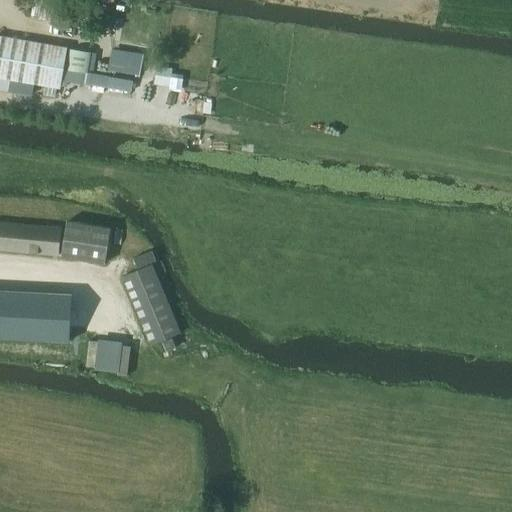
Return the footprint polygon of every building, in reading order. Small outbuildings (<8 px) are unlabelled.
[(60,78),(64,58),(66,50),(0,39),(0,79),(58,90),(60,78)] [(86,74),(89,54),(69,50),(66,70),(86,74)] [(0,250),(59,256),(61,228),(0,222),(0,250)] [(105,263),(111,230),(66,223),(60,256),(105,263)] [(151,345),(180,333),(152,266),(157,264),(152,251),(133,260),(138,271),(123,277),(151,345)] [(0,290),(0,339),(68,343),(71,295),(0,290)] [(171,338),(162,342),(166,352),(175,348),(171,338)]
